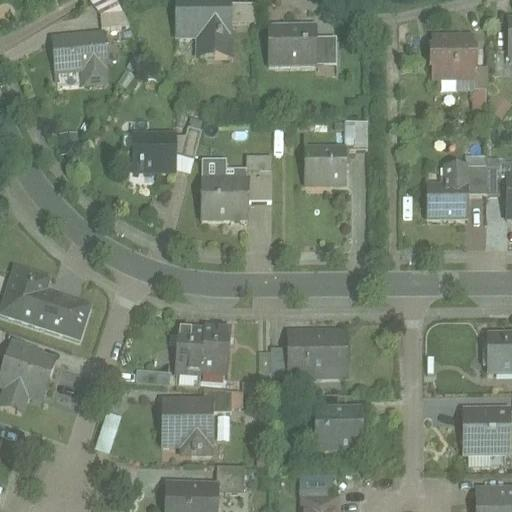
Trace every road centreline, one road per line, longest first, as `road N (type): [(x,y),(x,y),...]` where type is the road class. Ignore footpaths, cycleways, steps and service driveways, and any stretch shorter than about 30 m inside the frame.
road 1 (residential): [(405,285),(193,282),(129,268)]
road 2 (residential): [(129,268),(56,507)]
road 3 (residential): [(405,285),(410,511)]
road 4 (residential): [(129,268),(58,221),(0,136)]
